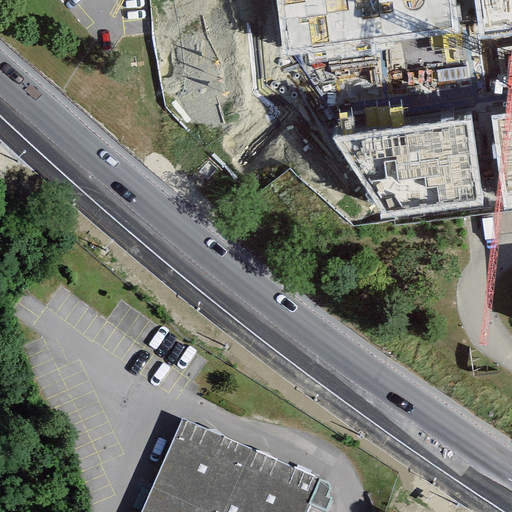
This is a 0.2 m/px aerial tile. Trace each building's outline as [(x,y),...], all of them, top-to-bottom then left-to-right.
[(449,0),(283,0),(291,49),(453,26),(449,0)] [(511,0),(482,0),(487,32),(511,28),(511,0)] [(511,117),(497,119),(509,204),(511,203),(511,117)] [(465,126),(344,142),(388,210),(475,198),(465,126)] [(302,511),(314,482),(172,424),(135,511),(302,511)]
